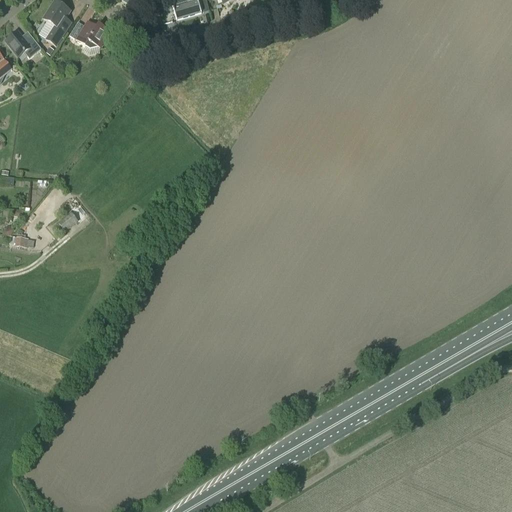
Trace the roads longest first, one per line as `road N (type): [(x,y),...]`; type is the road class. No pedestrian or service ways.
road 1 (unclassified): [(264,511),(490,375),(511,371)]
road 2 (primary): [(186,511),(416,379)]
road 3 (residential): [(93,0),(158,37),(259,12),(255,0)]
